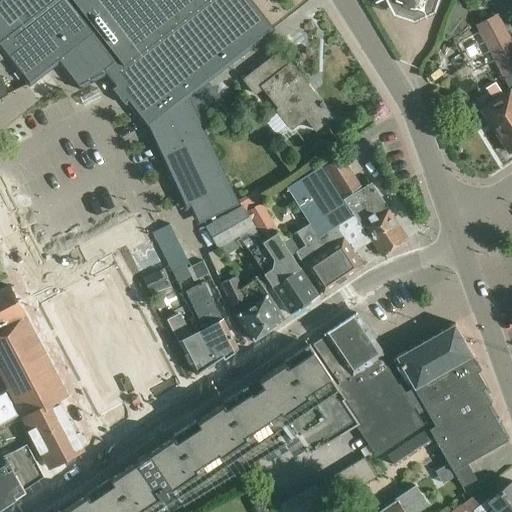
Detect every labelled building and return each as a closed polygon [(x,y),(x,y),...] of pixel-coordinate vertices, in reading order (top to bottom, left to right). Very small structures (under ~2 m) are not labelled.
[(0,0),(0,48),(29,86),(58,64),(78,89),(112,72),(153,124),(190,204),(195,202),(203,221),(238,204),(198,119),(220,103),(214,95),(217,92),(208,82),(268,34),(241,0),(0,0)] [(398,0),(401,5),(414,9),(425,3),(426,0),(398,0)] [(511,39),(498,14),(476,25),(511,91),(511,39)] [(456,43),(471,72),(493,61),(477,31),(456,43)] [(333,117),(290,63),(287,66),(277,53),(243,80),(255,94),(263,88),(282,113),(280,115),(278,112),(265,121),(275,134),(288,124),(292,129),(306,118),(315,131),(333,117)] [(0,101),(9,97),(0,79),(0,101)] [(511,94),(510,91),(503,96),(494,82),(485,89),(493,102),(481,110),(509,153),(511,151),(511,94)] [(22,114),(39,131),(52,118),(36,101),(22,114)] [(15,116),(3,120),(12,144),(24,139),(15,116)] [(124,167),(130,178),(151,166),(145,155),(124,167)] [(382,256),(408,238),(371,184),(356,193),(355,191),(360,188),(345,160),(329,169),(345,196),(352,193),(354,194),(344,200),(382,256)] [(321,166),(286,187),(319,236),(294,251),(322,294),(362,267),(354,254),(369,243),(321,166)] [(238,201),(241,206),(243,205),(246,211),(264,200),(257,189),(238,201)] [(278,232),(261,203),(247,211),(265,241),(278,232)] [(240,236),(291,315),(319,296),(278,232),(264,242),(246,211),(243,205),(241,206),(208,226),(220,247),(240,236)] [(170,224),(153,232),(172,272),(189,264),(170,224)] [(158,259),(148,238),(128,248),(138,269),(158,259)] [(196,280),(209,274),(203,261),(190,267),(196,280)] [(160,271),(142,278),(148,293),(166,286),(160,271)] [(252,340),(284,319),(257,277),(242,287),(238,276),(223,283),(233,307),(234,306),(239,314),(236,316),(252,340)] [(204,282),(199,285),(185,292),(205,330),(201,332),(217,361),(223,357),(224,359),(238,350),(204,282)] [(9,286),(0,290),(0,371),(34,436),(50,467),(83,450),(79,443),(83,440),(79,433),(75,435),(57,401),(67,396),(9,286)] [(326,337),(314,346),(365,422),(361,424),(358,427),(377,456),(424,425),(412,409),(415,407),(381,357),(384,354),(357,313),(324,334),(326,337)] [(217,361),(201,332),(200,332),(190,337),(179,315),(167,321),(196,375),(217,361)] [(473,355),(455,324),(397,357),(414,387),(413,388),(435,426),(429,430),(453,472),(508,440),(480,391),(483,389),(474,374),(478,372),(469,357),(473,355)] [(309,344),(258,378),(123,468),(73,501),(57,511),(169,511),(175,508),(297,436),(309,454),(356,426),(358,427),(361,424),(309,344)] [(6,392),(0,394),(0,427),(19,418),(6,392)] [(0,431),(0,448),(15,442),(7,428),(0,431)] [(431,442),(423,430),(387,455),(395,467),(431,442)] [(0,474),(12,501),(25,493),(21,487),(41,473),(26,445),(4,456),(5,458),(0,461),(0,474)] [(314,483),(278,505),(277,505),(280,511),(318,511),(376,477),(364,457),(316,486),(314,483)] [(0,509),(12,501),(0,474),(0,509)] [(511,511),(511,481),(489,500),(487,498),(473,510),(474,511),(485,511),(493,506),(497,511),(511,511)] [(394,499),(395,501),(378,511),(416,511),(428,505),(415,485),(394,499)]
